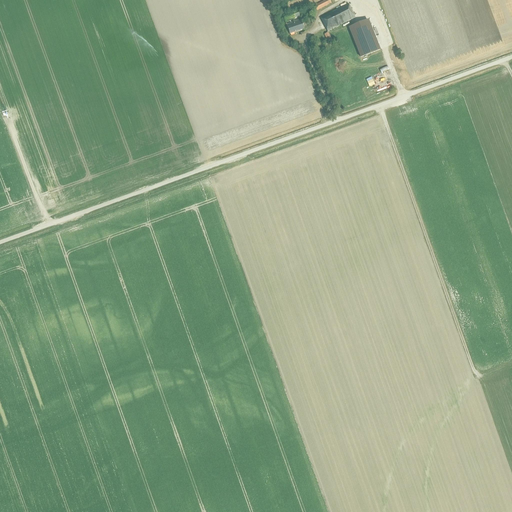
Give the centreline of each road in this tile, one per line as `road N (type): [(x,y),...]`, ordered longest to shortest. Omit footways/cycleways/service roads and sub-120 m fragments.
road 1 (unclassified): [(0,244),(511,56)]
road 2 (unknown): [(379,105),(472,373)]
